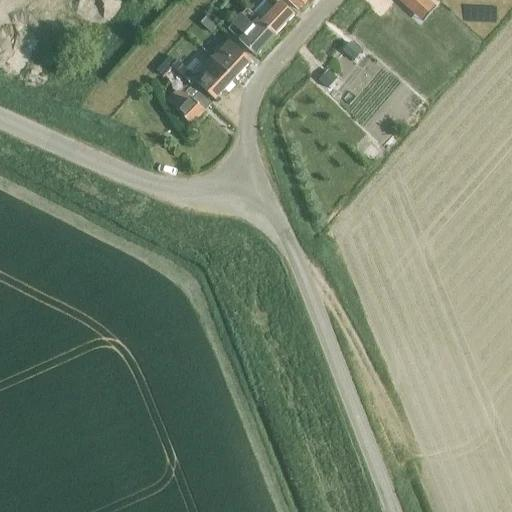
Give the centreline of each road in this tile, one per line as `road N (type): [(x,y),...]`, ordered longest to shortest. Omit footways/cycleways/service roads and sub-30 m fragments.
road 1 (unclassified): [(391,511),(284,231),(262,201),(237,187)]
road 2 (unclassified): [(237,187),(171,193),(0,117)]
road 3 (residential): [(237,187),(260,83),(334,0)]
